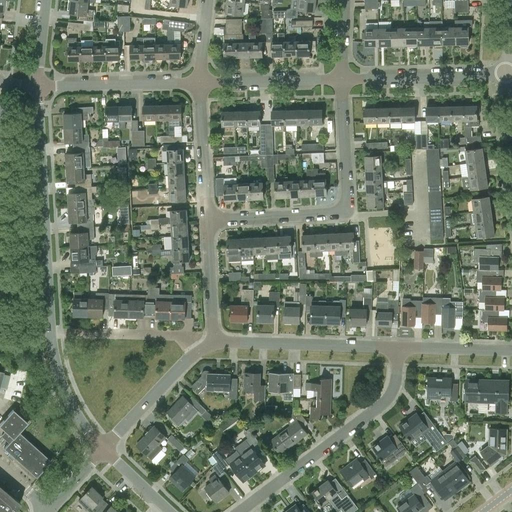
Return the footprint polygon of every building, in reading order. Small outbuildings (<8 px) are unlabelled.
[(88,2),(71,0),(69,14),(80,15),(80,20),(90,21),(94,21),(95,10),(87,10),(88,2)] [(244,2),(227,0),(225,13),(243,15),(244,2)] [(316,0),(298,0),(297,10),(315,12),(316,0)] [(455,1),(455,7),(455,13),(468,12),(468,0),(455,0),(455,1)] [(116,11),(129,12),(130,5),(117,4),(116,11)] [(313,21),(298,21),(298,27),(297,27),(297,33),(301,33),(301,27),(313,27),(313,21)] [(429,22),(430,45),(442,44),(442,27),(442,21),(429,21),(429,22)] [(83,30),(83,24),(68,22),(68,28),(83,30)] [(430,45),(429,22),(424,22),(424,27),(417,28),(417,45),(430,45)] [(175,24),(169,24),(169,30),(168,30),(167,30),(168,44),(168,59),(181,59),(180,44),(175,44),(174,31),(184,32),(184,25),(175,24)] [(224,27),(224,43),(224,57),(237,57),(236,34),(236,27),(226,27),(224,27)] [(455,44),(455,27),(442,27),(442,44),(455,44)] [(468,46),(468,44),(469,44),(468,27),(455,27),(455,44),(460,44),(460,46),(461,47),(467,47),(468,46)] [(379,46),(378,28),(365,29),(365,46),(379,46)] [(391,45),(391,28),(378,28),(379,46),(391,45)] [(404,45),(404,28),(391,28),(391,45),(404,45)] [(417,45),(417,28),(404,28),(404,45),(417,45)] [(249,42),(249,57),(262,57),(262,42),(255,42),(255,33),(249,33),(249,42)] [(272,57),(285,56),(284,42),(285,42),(284,33),(278,33),(278,42),(272,42),(272,57)] [(249,57),(249,42),(243,43),(243,34),(242,34),(236,34),(237,57),(249,57)] [(136,37),(137,45),(130,45),(131,60),(143,59),(143,37),(136,37)] [(155,44),(155,37),(143,37),(143,59),(144,59),(144,63),(150,63),(150,59),(156,59),(155,44)] [(69,61),(81,61),(81,46),(81,42),(77,42),(77,38),(68,38),(66,47),(68,47),(69,61)] [(297,56),(297,41),(285,42),(284,42),(285,56),(297,56)] [(297,41),(297,56),(310,56),(309,41),(297,41)] [(93,46),(94,61),(106,60),(106,46),(106,42),(94,42),(94,46),(93,46)] [(168,59),(168,44),(155,44),(156,59),(168,59)] [(118,45),(106,46),(106,60),(119,60),(118,45)] [(94,61),(93,46),(81,46),(81,61),(94,61)] [(156,120),(156,105),(143,105),(143,120),(156,120)] [(156,105),(156,120),(169,120),(168,105),(156,105)] [(168,105),(169,120),(169,136),(167,136),(167,142),(182,142),(182,136),(175,136),(175,126),(181,126),(181,105),(168,105)] [(119,128),(119,106),(106,106),(106,121),(113,121),(113,128),(119,128)] [(119,106),(119,128),(120,128),(126,128),(125,121),(132,121),(132,106),(119,106)] [(439,107),(439,121),(451,121),(451,106),(439,107)] [(451,106),(451,121),(464,121),(464,106),(451,106)] [(477,120),(476,116),(479,116),(480,115),(479,108),(478,107),(476,107),(476,106),(464,106),(464,121),(465,137),(466,137),(466,143),(481,141),(480,135),(472,136),(471,126),(479,126),(479,120),(477,120)] [(71,108),(71,114),(64,114),(64,128),(82,127),(81,120),(88,120),(87,113),(93,113),(93,107),(71,108)] [(389,108),(389,122),(402,122),(402,107),(389,108)] [(402,107),(402,122),(414,122),(414,107),(402,107)] [(439,121),(439,107),(426,107),(427,121),(439,121)] [(377,123),(377,108),(364,108),(364,123),(377,123)] [(377,108),(377,123),(389,122),(389,108),(377,108)] [(309,110),(309,124),(322,124),(322,109),(309,110)] [(285,125),(284,110),(272,110),(272,125),(285,125)] [(284,110),(285,125),(297,125),(297,110),(284,110)] [(297,110),(297,125),(309,124),(309,110),(297,110)] [(235,126),(235,111),(222,112),(222,126),(235,126)] [(235,111),(235,126),(242,126),(242,129),(241,129),(241,132),(247,132),(247,126),(247,111),(235,111)] [(247,111),(247,126),(260,126),(260,111),(247,111)] [(82,127),(64,128),(65,143),(73,142),(73,148),(89,147),(88,134),(82,135),(82,127)] [(294,149),(292,149),(292,144),(286,145),(286,149),(285,149),(286,154),(294,154),(294,149)] [(118,163),(127,162),(126,146),(117,147),(118,163)] [(66,168),(84,167),(84,160),(90,160),(89,147),(73,148),(74,153),(66,154),(66,168)] [(467,163),(484,161),(482,148),(465,150),(467,163)] [(168,163),(184,162),(183,149),(167,150),(168,163)] [(311,153),(311,158),(312,163),(324,163),(324,152),(311,153)] [(274,167),(274,164),(278,164),(278,160),(286,159),(286,154),(273,155),(267,155),(268,167),(274,167)] [(261,160),(262,168),(268,167),(267,155),(260,155),(248,155),(248,161),(261,160)] [(365,169),(381,168),(381,155),(365,156),(365,169)] [(484,161),(467,163),(469,176),(486,174),(484,161)] [(184,162),(168,163),(168,175),(184,174),(184,162)] [(84,167),(66,168),(67,182),(75,182),(76,187),(91,187),(91,174),(84,175),(84,167)] [(381,168),(365,169),(366,182),(382,181),(381,168)] [(300,180),(301,197),(314,196),(312,169),(306,169),(307,180),(300,180)] [(326,195),(326,179),(325,173),(318,173),(317,169),(312,169),(314,196),(326,195)] [(184,174),(168,175),(169,188),(185,187),(184,174)] [(488,187),(486,174),(469,176),(462,177),(463,189),(470,188),(470,189),(488,187)] [(225,201),(238,200),(237,184),(237,177),(224,178),(224,184),(225,196),(225,201)] [(276,198),(288,197),(288,181),(287,177),(281,177),(281,181),(275,182),(276,198)] [(301,197),(300,180),(288,181),(288,197),(301,197)] [(388,181),(382,181),(366,182),(367,194),(383,193),(383,194),(388,194),(388,181)] [(249,183),(250,199),(263,199),(262,182),(249,183)] [(249,183),(237,184),(238,200),(250,199),(249,183)] [(225,196),(224,184),(216,185),(217,196),(225,196)] [(404,192),(412,192),(411,184),(407,184),(407,185),(403,185),(403,192),(404,192)] [(119,188),(120,195),(128,195),(127,185),(120,185),(120,188),(119,188)] [(68,193),(69,208),(86,207),(95,206),(95,205),(92,199),(92,192),(97,192),(97,189),(96,186),(91,187),(76,187),(76,193),(68,193)] [(185,187),(169,188),(170,201),(186,200),(185,187)] [(412,192),(404,192),(405,205),(412,205),(412,201),(412,192)] [(383,193),(367,194),(367,207),(383,206),(383,194),(383,193)] [(474,212),(491,209),(489,196),(472,199),(474,212)] [(95,206),(86,207),(69,208),(69,222),(77,222),(78,227),(94,226),(93,213),(95,213),(95,206)] [(491,209),(474,212),(469,212),(471,226),(475,225),(475,224),(493,222),(491,209)] [(170,211),(171,217),(159,218),(159,219),(147,220),(147,224),(151,224),(151,225),(159,224),(171,224),(187,223),(186,210),(170,211)] [(120,215),(121,224),(130,223),(129,214),(120,215)] [(494,235),(493,222),(475,224),(475,225),(477,237),(494,235)] [(171,224),(172,236),(188,235),(187,223),(171,224)] [(88,247),(88,246),(88,239),(94,239),(94,226),(78,227),(78,233),(70,233),(71,247),(88,247)] [(353,263),(360,262),(359,241),(354,241),(353,232),(340,233),(341,255),(348,255),(347,249),(352,249),(353,263)] [(328,234),(328,250),(335,249),(335,255),(341,255),(340,233),(328,234)] [(316,256),(315,234),(302,235),(303,251),(310,251),(310,257),(316,256)] [(315,234),(316,256),(322,256),(322,250),(328,250),(328,234),(315,234)] [(189,248),(188,235),(172,236),(167,236),(165,238),(166,248),(167,249),(172,249),(189,248)] [(290,236),(278,237),(278,252),(279,252),(291,252),(290,236)] [(253,254),(265,253),(266,253),(265,237),(252,238),(253,254)] [(278,237),(265,237),(266,253),(265,253),(266,259),(279,259),(279,252),(278,252),(278,237)] [(240,239),(241,261),(254,260),(253,254),(252,238),(240,239)] [(241,261),(240,239),(227,239),(228,255),(228,262),(241,261)] [(473,261),(479,261),(479,268),(493,269),(498,269),(498,257),(490,257),(490,250),(502,250),(501,244),(486,245),(486,248),(474,248),(473,261)] [(72,262),(79,262),(79,267),(96,266),(95,254),(97,254),(97,246),(88,246),(88,247),(71,247),(72,262)] [(173,255),(173,261),(173,267),(169,267),(170,274),(183,273),(183,266),(182,266),(181,261),(189,261),(189,248),(172,249),(167,249),(161,249),(152,250),(152,255),(161,254),(161,255),(173,255)] [(306,270),(306,267),(299,267),(299,278),(317,278),(317,273),(310,273),(309,270),(306,270)] [(501,277),(493,276),(493,269),(479,268),(479,269),(477,269),(476,282),(482,282),(482,289),(496,289),(501,289),(501,277)] [(241,282),(241,276),(241,273),(229,274),(229,282),(232,282),(241,282)] [(129,300),(129,317),(143,318),(144,317),(149,317),(150,288),(148,287),(148,295),(130,294),(129,300)] [(150,288),(149,317),(156,317),(156,318),(170,319),(171,294),(159,294),(160,288),(150,288)] [(504,297),(496,297),(496,289),(482,289),(479,289),(479,302),(484,302),(484,308),(499,309),(504,309),(504,297)] [(247,321),(247,306),(253,306),(253,305),(253,301),(254,290),(242,290),(242,305),(232,305),(231,320),(247,321)] [(269,305),(258,305),(258,301),(253,301),(253,305),(258,305),(257,321),(273,322),(274,306),(279,306),(280,292),(269,291),(269,305)] [(88,316),(89,299),(81,298),(81,292),(74,292),(73,316),(88,316)] [(96,299),(89,299),(88,316),(103,317),(103,309),(108,309),(109,294),(109,293),(96,292),(96,299)] [(366,324),(366,310),(371,310),(372,293),(364,293),(363,308),(351,308),(351,309),(350,309),(350,324),(366,324)] [(129,300),(130,294),(109,294),(108,309),(108,316),(114,316),(114,317),(129,317),(129,300)] [(191,318),(192,295),(171,294),(170,319),(185,319),(185,318),(191,318)] [(308,294),(306,294),(306,304),(305,311),(311,311),(311,323),(325,323),(326,305),(326,306),(326,300),(319,300),(319,305),(311,305),(312,295),(308,294)] [(415,325),(415,317),(422,317),(423,302),(423,301),(410,300),(410,299),(402,298),(401,325),(415,325)] [(434,322),(435,314),(442,315),(442,306),(443,306),(443,298),(423,298),(423,301),(423,302),(422,317),(422,322),(434,322)] [(455,326),(455,318),(462,318),(463,302),(450,302),(450,298),(443,298),(443,306),(442,306),(442,315),(441,326),(455,326)] [(326,306),(326,305),(325,323),(340,323),(340,317),(345,317),(346,300),(340,300),(340,301),(333,301),(333,306),(326,306)] [(376,312),(376,325),(392,325),(392,313),(398,313),(398,300),(388,300),(388,302),(377,302),(376,312)] [(299,307),(299,304),(299,301),(285,301),(284,322),(299,322),(300,307),(299,307)] [(507,317),(498,317),(499,309),(484,308),(482,308),(482,322),(488,323),(487,329),(506,329),(507,317)] [(191,386),(199,394),(205,387),(207,387),(207,390),(230,391),(230,399),(237,399),(237,379),(231,378),(231,374),(211,374),(210,373),(210,372),(209,371),(208,371),(207,371),(206,370),(205,370),(205,371),(204,371),(203,371),(203,372),(202,372),(202,373),(202,374),(202,375),(202,376),(191,386)] [(244,390),(254,390),(253,400),(265,400),(265,385),(260,385),(260,373),(245,373),(244,390)] [(271,391),(284,391),(284,400),(293,400),(294,374),(271,374),(271,391)] [(429,377),(428,394),(428,399),(440,399),(441,394),(450,395),(450,401),(457,401),(458,384),(451,383),(452,378),(429,377)] [(306,390),(311,390),(314,390),(314,398),(331,399),(332,378),(321,378),(321,383),(306,382),(306,390)] [(466,401),(479,401),(479,412),(488,412),(488,401),(487,401),(488,379),(467,379),(466,401)] [(487,401),(488,401),(495,402),(495,413),(507,413),(508,402),(509,380),(488,379),(487,401)] [(178,422),(193,406),(202,415),(206,410),(192,396),(188,400),(183,396),(168,412),(178,422)] [(331,399),(314,398),(314,406),(310,406),(310,418),(321,419),(322,414),(331,414),(331,399)] [(16,412),(14,410),(13,409),(0,423),(0,427),(5,432),(2,435),(9,442),(4,448),(9,453),(7,456),(12,461),(15,458),(36,477),(51,461),(19,433),(20,431),(28,423),(16,412)] [(427,438),(436,450),(447,442),(424,411),(419,415),(417,413),(400,426),(408,436),(407,437),(410,440),(411,439),(422,431),(427,438)] [(236,413),(227,420),(231,425),(240,419),(236,413)] [(280,453),(302,437),(300,433),(304,429),(303,427),(293,414),(286,420),(290,426),(271,441),(280,453)] [(301,415),(293,414),(303,427),(308,424),(301,415)] [(137,445),(148,456),(152,460),(163,448),(159,444),(166,437),(155,426),(137,445)] [(488,446),(481,451),(491,465),(506,454),(507,429),(488,428),(488,446)] [(241,455),(254,473),(265,465),(252,448),(259,442),(249,429),(243,433),(247,438),(235,447),(241,455)] [(184,447),(172,434),(167,439),(180,451),(184,447)] [(380,457),(381,460),(382,459),(386,465),(407,450),(395,434),(390,437),(388,435),(372,446),(380,457)] [(466,452),(469,449),(461,440),(458,443),(466,452)] [(450,453),(454,457),(457,462),(458,462),(466,456),(458,446),(454,450),(450,453)] [(217,450),(211,455),(217,462),(223,469),(228,465),(217,450)] [(183,466),(186,462),(188,460),(183,454),(181,457),(169,469),(174,473),(170,478),(183,490),(195,477),(183,466)] [(254,473),(241,455),(230,464),(243,481),(254,473)] [(486,469),(476,455),(469,460),(479,474),(486,469)] [(352,487),(363,479),(365,481),(370,477),(372,479),(376,475),(365,460),(361,463),(357,459),(349,465),(351,467),(342,474),(352,487)] [(212,467),(220,477),(225,472),(223,469),(217,462),(212,467)] [(455,462),(443,471),(457,490),(470,481),(469,479),(470,478),(461,466),(459,467),(455,462)] [(457,490),(443,471),(429,482),(422,473),(414,479),(418,483),(422,489),(428,484),(437,496),(440,493),(445,500),(457,490)] [(211,483),(205,488),(216,502),(229,492),(218,478),(215,474),(214,475),(208,479),(211,483)] [(322,505),(333,497),(337,503),(348,495),(335,478),(330,482),(328,480),(312,492),(320,503),(319,503),(321,506),(322,505)] [(425,511),(433,507),(423,494),(424,493),(422,489),(418,483),(410,489),(414,494),(397,507),(401,511),(416,511),(418,511),(425,511)] [(96,511),(103,506),(106,502),(102,498),(103,497),(92,487),(82,497),(78,501),(87,509),(89,511),(96,511)] [(0,511),(10,511),(18,504),(0,488),(0,511)] [(118,511),(112,506),(111,506),(106,502),(103,506),(96,511),(118,511)]
